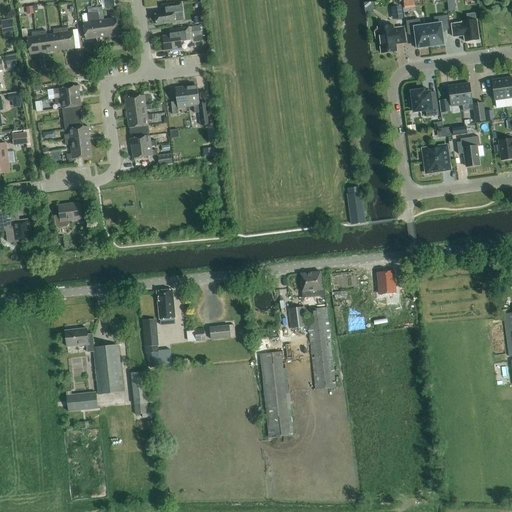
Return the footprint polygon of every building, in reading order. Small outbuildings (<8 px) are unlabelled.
[(162,12),(155,13),(157,25),(176,22),(175,16),(180,15),(179,12),(182,11),(183,11),(182,2),(161,5),(162,12)] [(107,37),(105,19),(99,20),(98,12),(93,13),(95,39),(107,37)] [(110,13),(111,19),(105,19),(107,37),(119,36),(117,18),(116,12),(110,13)] [(87,14),(88,21),(84,22),(86,40),(95,39),(93,13),(87,14)] [(435,24),(427,25),(430,47),(444,45),(444,40),(443,40),(441,29),(448,28),(446,16),(434,18),(435,24)] [(12,19),(1,21),(2,30),(14,28),(12,19)] [(430,47),(427,25),(420,26),(419,20),(406,22),(408,34),(415,33),(416,44),(415,44),(416,49),(430,47)] [(462,22),(462,23),(451,24),(453,37),(464,36),(464,42),(479,40),(476,20),(462,22)] [(200,25),(192,27),(193,37),(202,36),(200,25)] [(377,40),(379,40),(381,54),(397,51),(396,45),(406,43),(403,27),(393,29),(393,25),(377,28),(377,30),(376,30),(374,32),(375,39),(377,40)] [(61,28),(64,50),(76,48),(73,31),(68,32),(67,27),(61,28)] [(189,27),(184,28),(170,30),(170,36),(163,37),(165,50),(182,48),(181,41),(191,40),(189,27)] [(53,51),(64,50),(61,28),(53,29),(54,34),(50,35),(53,51)] [(38,31),(41,53),(53,51),(50,35),(46,35),(46,30),(38,31)] [(30,54),(41,53),(38,31),(31,32),(32,37),(27,38),(30,54)] [(6,65),(17,63),(15,55),(5,56),(6,65)] [(511,77),(502,79),(505,99),(511,98),(511,77)] [(494,100),(505,99),(502,79),(492,80),(494,100)] [(469,83),(459,85),(462,105),(472,104),(469,83)] [(451,106),(462,105),(459,85),(448,86),(451,106)] [(55,99),(80,96),(78,86),(58,88),(58,89),(53,89),(55,99)] [(186,87),(189,106),(194,105),(195,112),(198,112),(200,125),(210,124),(207,102),(200,103),(197,86),(186,87)] [(178,107),(189,106),(186,87),(175,89),(177,101),(171,102),(173,115),(179,114),(178,107)] [(411,92),(412,97),(410,98),(411,107),(413,106),(414,112),(425,110),(426,117),(439,115),(435,92),(423,93),(423,90),(411,92)] [(19,92),(7,94),(8,102),(12,102),(13,108),(21,107),(19,92)] [(126,108),(146,105),(145,101),(150,100),(150,95),(145,95),(125,98),(126,108)] [(80,96),(55,99),(55,104),(61,103),(61,109),(62,109),(80,106),(81,106),(80,96)] [(448,100),(440,101),(441,113),(449,112),(448,100)] [(485,121),(483,103),(473,104),(475,122),(485,121)] [(151,104),(146,105),(126,108),(127,118),(147,115),(147,110),(152,110),(151,104)] [(80,106),(62,109),(63,119),(82,116),(80,106)] [(152,114),(147,115),(127,118),(129,128),(148,126),(149,126),(148,120),(153,120),(152,114)] [(82,116),(63,119),(65,129),(83,127),(82,116)] [(453,136),(467,134),(466,125),(452,127),(453,136)] [(83,127),(65,129),(65,130),(68,130),(69,134),(64,135),(64,140),(89,137),(88,126),(83,127)] [(129,128),(131,138),(149,136),(148,126),(129,128)] [(440,137),(451,136),(450,128),(439,129),(440,137)] [(13,145),(28,143),(27,133),(29,133),(29,129),(24,130),(24,133),(12,134),(13,145)] [(150,136),(149,136),(131,138),(130,138),(132,149),(151,146),(156,146),(156,140),(151,141),(150,136)] [(89,137),(64,140),(65,145),(70,144),(71,149),(91,146),(89,137)] [(465,154),(466,167),(480,165),(477,146),(480,146),(478,137),(460,139),(461,142),(457,143),(459,155),(465,154)] [(511,139),(500,141),(502,160),(511,159),(511,139)] [(6,144),(0,144),(0,174),(10,173),(6,144)] [(91,146),(71,149),(71,154),(66,154),(67,160),(72,159),(92,157),(91,146)] [(152,151),(151,146),(132,149),(133,159),(153,156),(158,155),(157,150),(152,151)] [(426,173),(450,170),(447,146),(423,149),(426,173)] [(214,155),(213,148),(203,149),(204,156),(214,155)] [(172,164),(171,155),(158,156),(159,165),(172,164)] [(350,215),(351,224),(365,223),(361,193),(359,193),(358,187),(348,188),(348,194),(347,195),(350,215)] [(79,203),(59,206),(60,215),(56,216),(57,225),(60,227),(68,226),(70,223),(70,220),(81,218),(82,223),(90,222),(88,210),(81,211),(79,203)] [(5,224),(0,224),(0,232),(6,231),(8,242),(9,243),(15,243),(33,240),(30,218),(20,220),(19,212),(4,214),(5,224)] [(93,233),(92,226),(83,227),(84,234),(93,233)] [(378,273),(381,295),(397,293),(394,271),(378,273)] [(320,272),(300,274),(303,298),(325,295),(324,289),(322,289),(320,272)] [(160,319),(175,318),(172,290),(158,292),(160,319)] [(288,309),(290,329),(306,327),(304,307),(288,309)] [(327,307),(306,310),(315,389),(336,387),(327,307)] [(511,312),(502,314),(508,356),(511,355),(511,312)] [(156,319),(143,320),(146,353),(158,352),(158,346),(156,319)] [(229,325),(209,327),(211,340),(230,338),(229,325)] [(204,328),(195,329),(196,342),(205,341),(204,328)] [(94,352),(99,395),(123,392),(118,345),(94,348),(92,334),(88,335),(87,329),(65,331),(67,347),(87,345),(87,353),(94,352)] [(259,354),(268,438),(293,435),(284,352),(259,354)] [(146,371),(131,373),(135,415),(148,413),(147,403),(149,403),(146,371)] [(96,392),(66,395),(68,412),(98,409),(96,392)]
